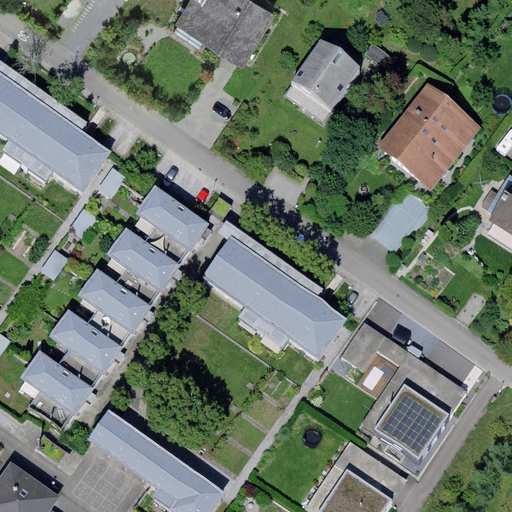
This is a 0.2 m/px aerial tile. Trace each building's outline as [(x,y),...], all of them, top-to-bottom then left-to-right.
[(273,13),(251,0),(193,0),(174,32),(202,49),(208,39),(244,61),(273,13)] [(396,64),(374,48),(366,58),(387,75),(396,64)] [(321,49),(293,90),(332,117),(361,76),(321,49)] [(51,120),(0,84),(0,138),(29,159),(21,170),(29,175),(36,164),(83,197),(108,161),(78,139),(85,129),(58,111),(51,120)] [(407,186),(431,205),(449,182),(441,176),(474,133),(429,98),(385,155),(414,177),(407,186)] [(113,169),(103,191),(116,198),(126,176),(113,169)] [(208,231),(158,196),(140,221),(157,233),(146,249),(179,272),(208,231)] [(498,219),(487,236),(511,251),(511,198),(507,207),(500,202),(491,215),(498,219)] [(146,249),(129,237),(111,262),(128,274),(116,290),(150,313),(179,272),(146,249)] [(287,287),(232,249),(207,285),(265,326),(258,337),(265,342),(273,332),(319,364),(344,328),(314,306),(321,296),(294,277),(287,287)] [(116,290),(100,278),(83,303),(99,314),(88,330),(121,354),(150,313),(116,290)] [(121,354),(88,330),(72,319),(54,344),(70,355),(59,371),(93,395),(121,354)] [(388,344),(365,329),(342,363),(364,379),(388,344)] [(415,353),(466,384),(479,362),(428,331),(415,353)] [(0,357),(8,344),(0,339),(0,357)] [(410,359),(388,344),(378,359),(400,374),(410,359)] [(59,371),(43,359),(25,385),(41,396),(29,414),(62,438),(93,395),(59,371)] [(470,400),(411,360),(361,432),(421,473),(470,400)] [(213,511),(222,501),(110,422),(92,447),(179,509),(176,511),(213,511)] [(67,456),(44,440),(37,451),(59,467),(67,456)] [(393,511),(409,490),(350,450),(307,511),(393,511)] [(12,474),(0,491),(0,511),(49,511),(55,504),(12,474)]
